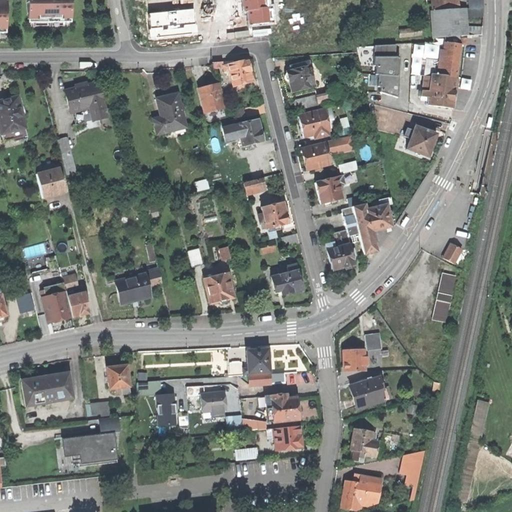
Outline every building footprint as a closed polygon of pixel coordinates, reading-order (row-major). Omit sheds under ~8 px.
[(28,23),(47,23),(47,13),(52,13),(52,23),(71,23),(71,0),(26,0),(27,4),(28,4),(28,23)] [(432,0),(433,10),(459,9),(458,0),(432,0)] [(469,8),(459,9),(461,27),(482,27),(483,7),(469,8)] [(433,10),(434,41),(444,42),(458,44),(462,44),(461,27),(459,9),(433,10)] [(428,105),(452,107),(456,67),(457,54),(458,44),(444,42),(443,50),(439,50),(438,61),(425,60),(425,65),(421,64),(420,74),(424,75),(423,90),(429,91),(428,105)] [(462,44),(458,44),(457,54),(479,56),(480,46),(462,44)] [(395,46),(374,47),(373,67),(375,67),(375,75),(377,76),(377,88),(379,88),(379,93),(396,99),(398,58),(394,58),(395,46)] [(229,71),(233,87),(252,82),(247,60),(239,62),(234,63),(223,66),(224,72),(229,71)] [(291,87),(292,93),(314,87),(308,63),(290,66),(291,70),(287,72),(283,76),(284,79),(285,81),(290,82),(291,87)] [(65,90),(70,111),(72,110),(89,106),(92,103),(102,101),(97,82),(80,87),(65,90)] [(209,87),(198,89),(204,114),(224,108),(218,85),(212,86),(209,87)] [(0,101),(0,126),(2,133),(26,127),(17,93),(9,95),(9,99),(3,100),(0,101)] [(154,123),(157,135),(185,128),(177,94),(164,97),(156,99),(162,121),(154,123)] [(316,97),(317,103),(326,100),(324,94),(316,97)] [(292,101),(295,111),(313,106),(310,96),(292,101)] [(376,99),(375,108),(395,109),(396,100),(376,99)] [(409,100),(396,100),(395,109),(409,109),(409,100)] [(105,116),(102,101),(92,103),(89,106),(92,119),(105,116)] [(263,105),(249,108),(251,117),(265,113),(263,105)] [(92,119),(89,106),(72,110),(75,123),(92,119)] [(232,112),(234,121),(251,117),(249,108),(232,112)] [(313,135),(314,140),(328,136),(326,132),(330,131),(324,109),(297,116),(300,128),(303,138),(313,135)] [(257,120),(232,126),(234,135),(239,134),(239,137),(242,147),(247,146),(248,149),(255,148),(254,144),(262,142),(262,140),(264,137),(263,133),(260,132),(259,128),(257,120)] [(222,125),(226,142),(235,139),(235,138),(234,135),(232,126),(231,123),(222,125)] [(413,126),(412,130),(409,138),(406,148),(427,155),(430,145),(434,134),(425,131),(413,126)] [(28,136),(26,127),(2,133),(4,141),(15,138),(15,140),(28,136)] [(334,130),(335,137),(347,134),(345,127),(334,130)] [(402,135),(409,138),(412,130),(405,127),(402,135)] [(351,136),(329,142),(331,149),(335,148),(336,153),(354,149),(351,136)] [(57,143),(60,154),(69,152),(66,140),(57,143)] [(304,160),(306,169),(328,164),(325,150),(331,149),(329,142),(301,149),(304,160)] [(60,154),(72,201),(81,199),(69,152),(60,154)] [(337,165),(339,173),(356,169),(354,161),(337,165)] [(36,174),(42,198),(55,195),(65,192),(60,169),(36,174)] [(264,176),(266,183),(282,179),(280,172),(264,176)] [(329,202),(337,200),(342,199),(339,186),(337,178),(315,183),(317,194),(320,204),(329,202)] [(243,183),(245,192),(264,188),(262,179),(243,183)] [(345,200),(346,207),(351,206),(358,205),(356,197),(345,200)] [(389,197),(377,199),(379,206),(385,204),(388,218),(394,216),(389,197)] [(372,208),(364,210),(367,222),(369,232),(371,231),(380,229),(391,226),(388,218),(385,204),(379,206),(377,199),(370,201),(372,208)] [(264,222),(269,239),(275,238),(274,232),(281,230),(280,225),(289,223),(286,211),(284,202),(261,207),(262,215),(258,216),(259,223),(264,222)] [(358,205),(351,206),(356,225),(367,222),(364,210),(362,204),(358,205)] [(344,222),(346,231),(349,245),(360,242),(356,225),(351,206),(346,207),(340,209),(344,222)] [(367,222),(356,225),(360,242),(363,254),(376,251),(371,231),(369,232),(367,222)] [(347,245),(349,245),(346,231),(331,234),(333,243),(334,248),(347,245)] [(280,236),(282,246),(298,242),(295,233),(280,236)] [(258,245),(260,253),(275,250),(273,241),(258,245)] [(146,245),(150,260),(156,259),(153,244),(146,245)] [(347,245),(334,248),(326,250),(331,271),(338,269),(344,268),(345,270),(350,269),(350,266),(352,266),(350,256),(353,255),(352,249),(349,250),(347,245)] [(445,259),(455,264),(462,250),(451,245),(445,259)] [(220,248),(222,259),(229,257),(226,246),(220,248)] [(188,251),(192,266),(202,264),(198,249),(188,251)] [(46,257),(49,270),(59,268),(56,254),(46,257)] [(286,267),(288,273),(297,271),(296,264),(286,267)] [(146,274),(149,286),(162,283),(159,271),(146,274)] [(280,290),(281,295),(290,294),(301,291),(297,271),(288,273),(277,275),(280,290)] [(203,279),(209,303),(219,301),(220,304),(224,303),(227,302),(226,299),(233,297),(228,273),(213,276),(205,278),(203,279)] [(114,282),(120,305),(130,302),(129,300),(134,299),(138,298),(139,300),(150,297),(144,274),(114,282)] [(273,292),(280,290),(277,275),(270,277),(273,292)] [(432,322),(446,325),(456,278),(443,275),(432,322)] [(63,280),(66,292),(80,289),(77,276),(63,280)] [(43,294),(43,298),(53,295),(51,288),(44,290),(45,294),(43,294)] [(42,298),(47,322),(51,321),(52,324),(60,322),(60,319),(64,318),(72,316),(66,294),(66,292),(53,295),(43,298),(42,298)] [(73,292),(66,294),(72,316),(79,314),(79,316),(84,314),(87,314),(87,312),(90,312),(85,292),(74,294),(73,292)] [(20,305),(22,313),(34,310),(32,302),(20,305)] [(365,336),(366,350),(381,349),(380,334),(365,336)] [(241,369),(242,375),(249,375),(249,373),(269,372),(268,360),(270,358),(270,353),(267,352),(267,350),(255,351),(246,351),(247,369),(241,369)] [(345,362),(345,371),(364,371),(364,367),(368,367),(368,359),(364,359),(364,351),(345,351),(345,362)] [(229,376),(242,375),(241,369),(241,362),(229,362),(229,376)] [(117,367),(106,368),(109,389),(116,389),(131,387),(128,365),(117,367)] [(21,379),(25,406),(72,399),(68,371),(55,373),(56,376),(44,377),(33,379),(32,377),(21,379)] [(284,382),(284,373),(270,373),(270,382),(284,382)] [(269,375),(248,376),(249,384),(257,384),(257,385),(270,385),(269,375)] [(352,397),(356,408),(380,402),(377,391),(382,389),(379,378),(350,386),(352,397)] [(155,426),(174,425),(174,393),(161,393),(161,381),(136,381),(137,395),(154,395),(155,426)] [(132,394),(131,387),(116,389),(117,395),(132,394)] [(224,393),(201,395),(202,413),(211,412),(212,419),(224,418),(223,411),(226,411),(224,393)] [(273,423),(299,420),(298,411),(296,399),(287,400),(286,395),(266,397),(267,408),(271,407),(273,423)] [(101,414),(101,416),(110,415),(108,401),(100,402),(101,414)] [(92,415),(101,414),(100,402),(91,403),(92,415)] [(227,429),(242,427),(241,414),(226,416),(227,429)] [(119,417),(100,420),(102,433),(100,433),(100,436),(91,437),(90,436),(63,439),(65,457),(71,456),(81,455),(82,467),(118,463),(116,448),(119,447),(120,428),(119,417)] [(264,428),(263,419),(243,420),(243,429),(264,428)] [(273,433),(275,450),(302,448),(301,437),(299,427),(273,429),(273,433)] [(372,433),(354,430),(352,440),(350,451),(352,452),(365,454),(369,454),(371,442),(372,433)] [(377,442),(371,442),(369,454),(365,454),(365,456),(375,458),(377,442)] [(245,450),(245,459),(257,457),(256,449),(245,450)] [(237,459),(245,459),(245,450),(236,451),(237,459)] [(423,454),(402,450),(398,473),(406,475),(404,484),(412,485),(410,499),(415,500),(423,454)] [(364,463),(365,456),(365,454),(352,452),(350,461),(364,463)] [(79,468),(82,467),(81,455),(71,456),(72,465),(79,464),(79,468)] [(364,485),(345,482),(343,492),(342,502),(346,502),(357,504),(361,504),(364,485)] [(356,511),(357,504),(346,502),(344,509),(356,511)]
